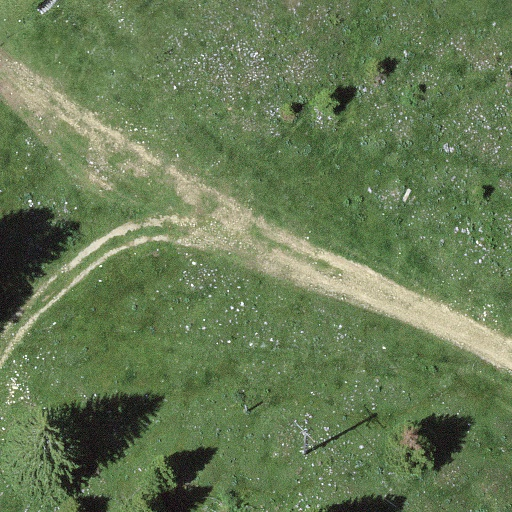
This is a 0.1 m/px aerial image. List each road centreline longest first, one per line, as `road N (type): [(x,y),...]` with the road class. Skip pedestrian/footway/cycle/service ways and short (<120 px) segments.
road 1 (track): [(216,249),(395,308),(511,364)]
road 2 (track): [(0,380),(25,331),(122,252),(163,242),(216,249)]
